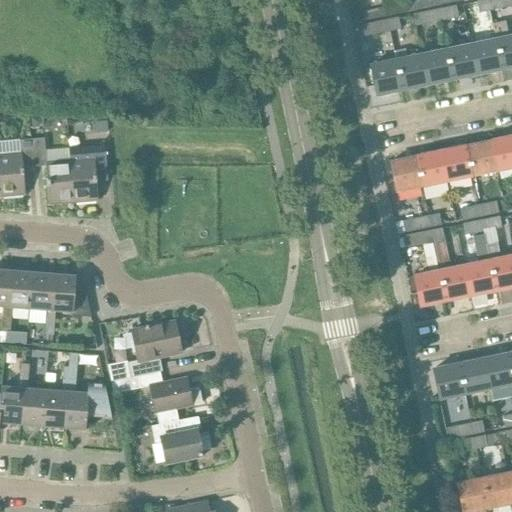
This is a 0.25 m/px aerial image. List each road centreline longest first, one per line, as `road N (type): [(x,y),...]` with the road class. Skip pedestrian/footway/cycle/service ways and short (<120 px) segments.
road 1 (tertiary): [(379,511),(271,0)]
road 2 (residential): [(254,473),(220,308),(208,295),(191,288),(134,296),(117,286),(96,242),(0,231)]
road 3 (residential): [(254,473),(127,491),(0,488)]
